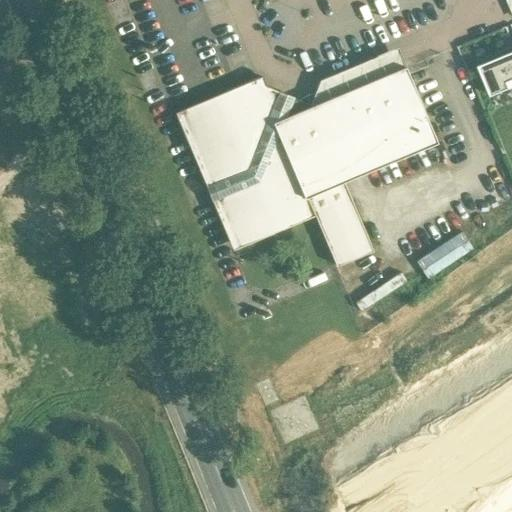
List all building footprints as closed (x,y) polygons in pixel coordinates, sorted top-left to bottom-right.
[(511,27),(475,42),(481,56),(511,43),(511,27)] [(511,52),(480,65),(485,78),(486,78),(492,93),(508,86),(508,87),(511,85),(511,52)] [(405,66),(285,116),(270,111),(259,84),(184,115),(239,246),(258,238),(314,215),(307,196),(343,181),(437,141),(405,66)] [(343,181),(307,196),(314,215),(315,214),(336,265),(372,250),(343,181)] [(459,228),(416,257),(428,276),(471,247),(459,228)] [(361,306),(406,281),(400,271),(355,296),(361,306)]
